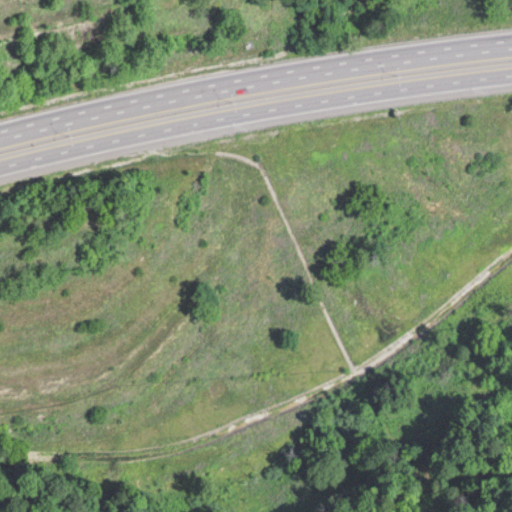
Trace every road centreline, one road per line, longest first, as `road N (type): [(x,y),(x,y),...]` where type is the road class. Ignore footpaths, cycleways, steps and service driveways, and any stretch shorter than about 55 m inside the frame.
road 1 (motorway): [(0,180),(250,107),(511,64)]
road 2 (motorway): [(511,34),(240,85),(0,144)]
